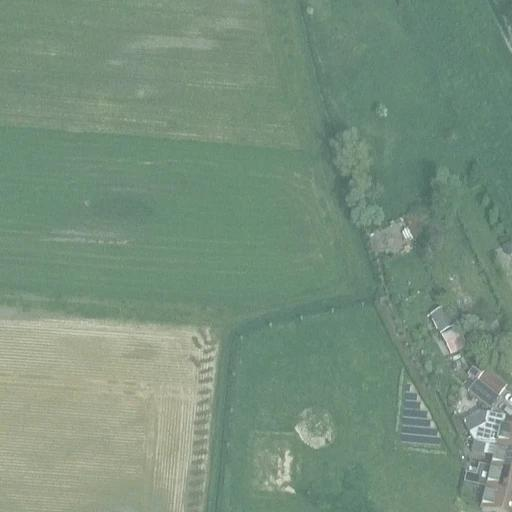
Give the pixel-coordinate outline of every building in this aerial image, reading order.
[(486,371),(477,382),(498,399),(507,387),(486,371)] [(474,443),(485,445),(497,448),(511,451),(511,429),(502,427),(504,419),(487,415),(485,424),(486,426),(470,433),(474,441),(474,443)] [(485,445),(474,443),(471,452),(483,455),(485,445)] [(511,451),(497,448),(492,469),(511,474),(511,451)] [(511,474),(492,469),(487,491),(511,496),(511,474)] [(466,475),(464,485),(475,488),(477,478),(466,475)] [(473,497),(475,488),(464,485),(462,495),(473,497)] [(511,511),(511,496),(487,491),(481,511),(511,511)]
